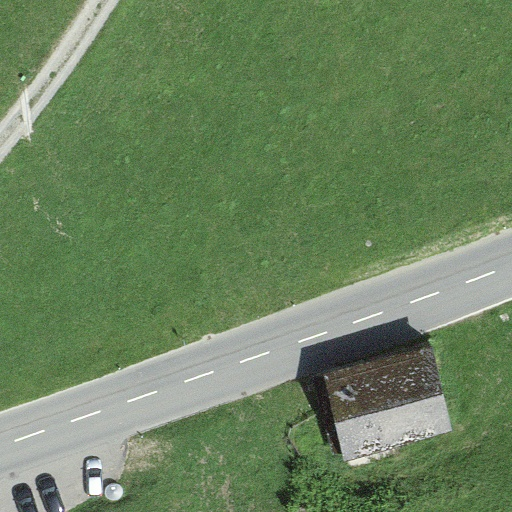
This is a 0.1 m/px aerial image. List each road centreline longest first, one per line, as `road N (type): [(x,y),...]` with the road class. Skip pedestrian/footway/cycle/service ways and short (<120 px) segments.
road 1 (primary): [(0,448),(511,265)]
road 2 (track): [(101,0),(0,143)]
